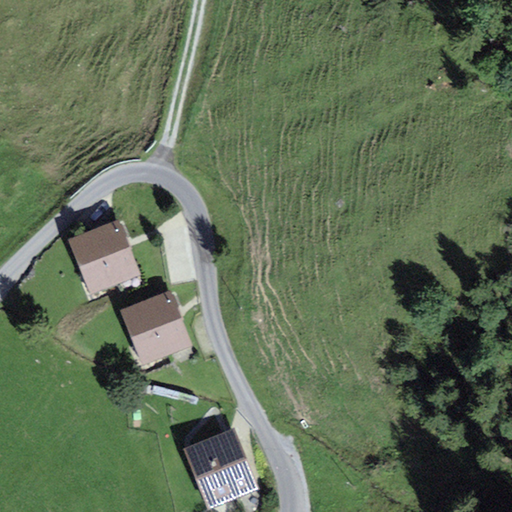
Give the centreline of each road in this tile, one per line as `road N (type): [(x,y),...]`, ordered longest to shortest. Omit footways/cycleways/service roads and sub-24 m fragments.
road 1 (unclassified): [(296,511),(298,493),(248,403),(213,299),(203,212),(174,182),(140,174),(106,184),(0,289)]
road 2 (track): [(152,177),(200,0)]
